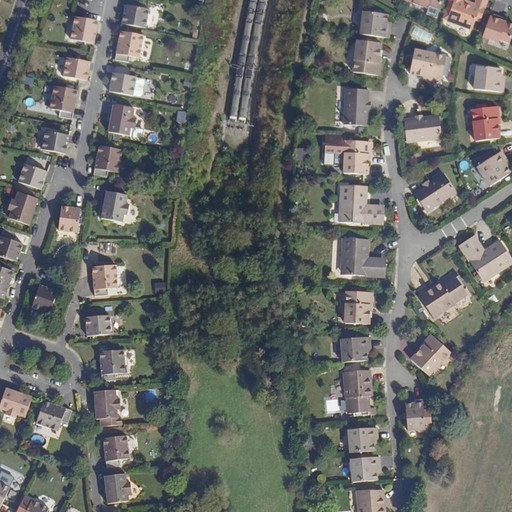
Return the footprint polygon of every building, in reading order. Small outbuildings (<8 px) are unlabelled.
[(439,9),(442,0),(413,0),(412,3),(428,9),(429,6),(439,9)] [(464,0),(449,0),(449,1),(444,13),(449,14),(447,21),(472,30),(475,20),(480,22),(488,0),(486,0),(476,0),(474,6),(472,5),(473,3),(464,0)] [(146,28),(149,10),(125,5),(122,24),(146,28)] [(364,12),(361,35),(389,39),(391,27),(387,26),(388,22),(388,15),(364,12)] [(511,24),(502,21),(503,18),(491,14),(482,37),(498,43),(499,40),(509,43),(511,35),(511,24)] [(71,40),(94,44),(98,21),(84,19),(75,17),(71,40)] [(144,35),(121,31),(115,60),(129,63),(130,57),(140,58),(144,35)] [(380,73),(381,66),(379,63),(379,58),(381,44),(357,41),(353,73),(377,75),(380,73)] [(428,76),(430,79),(437,81),(440,79),(446,55),(415,48),(409,72),(423,75),(428,76)] [(63,76),(87,81),(91,63),(67,58),(63,76)] [(500,80),(501,76),(501,69),(477,66),(474,89),(502,93),(504,81),(500,80)] [(112,75),(112,76),(109,93),(133,98),(133,97),(136,80),(112,75)] [(143,81),(136,80),(133,97),(140,98),(142,97),(144,84),(143,81)] [(72,120),(78,90),(54,86),(50,109),(60,111),(59,117),(72,120)] [(369,90),(346,89),(344,124),(367,125),(369,90)] [(129,137),(131,129),(134,130),(136,119),(133,118),(135,110),(113,106),(108,133),(129,137)] [(504,138),(503,130),(500,128),(500,123),(499,109),(475,110),(477,142),(501,140),(504,138)] [(437,116),(402,121),(405,144),(440,139),(437,116)] [(66,154),(69,136),(45,131),(45,135),(42,150),(66,154)] [(369,156),(372,153),(372,146),(370,143),(346,142),(344,174),(368,175),(369,161),(369,156)] [(99,146),(94,175),(107,178),(108,172),(118,174),(122,151),(99,146)] [(510,174),(506,168),(504,165),(507,162),(501,152),(477,168),(489,187),(510,174)] [(44,183),(47,172),(24,165),(22,172),(18,182),(41,190),(44,183)] [(446,175),(416,194),(428,213),(458,194),(446,175)] [(342,223),(383,224),(384,210),(366,209),(366,187),(341,186),(340,214),(342,214),(342,223)] [(126,205),(128,196),(107,192),(101,220),(123,223),(124,216),(127,216),(129,205),(126,205)] [(29,226),(38,200),(17,193),(15,200),(11,199),(8,210),(11,211),(9,219),(29,226)] [(61,206),(58,230),(76,233),(80,209),(61,206)] [(0,256),(17,262),(23,244),(0,237),(0,236),(0,256)] [(511,264),(511,259),(500,242),(481,254),(471,239),(459,247),(484,283),(511,264)] [(344,240),(342,277),(386,279),(386,265),(368,264),(369,242),(344,240)] [(92,261),(94,290),(108,289),(107,283),(118,283),(116,259),(92,261)] [(0,297),(4,299),(14,271),(0,266),(0,297)] [(419,296),(433,319),(455,304),(453,302),(464,295),(454,278),(442,285),(441,282),(419,296)] [(57,291),(39,285),(31,308),(49,314),(57,291)] [(371,305),(374,303),(374,295),(371,292),(347,292),(346,324),(371,325),(371,310),(371,305)] [(110,316),(86,318),(87,337),(112,335),(110,316)] [(342,340),(344,363),(369,361),(368,354),(368,350),(372,349),(371,337),(342,340)] [(428,337),(423,342),(423,346),(420,350),(410,360),(428,377),(450,353),(432,337),(428,337)] [(103,382),(116,381),(116,375),(126,374),(124,350),(100,353),(103,382)] [(370,371),(344,373),(346,398),(349,398),(350,411),(369,410),(369,397),(372,396),(370,371)] [(16,418),(17,415),(26,418),(32,397),(6,389),(0,406),(0,409),(7,412),(6,415),(16,418)] [(95,391),(97,419),(101,419),(101,427),(122,425),(122,417),(118,418),(118,410),(121,410),(121,399),(117,399),(117,390),(95,391)] [(419,432),(425,432),(423,400),(415,400),(415,404),(406,404),(408,431),(416,430),(419,432)] [(44,401),(37,424),(58,432),(62,422),(68,424),(72,411),(44,401)] [(349,430),(350,453),(375,451),(374,445),(374,440),(378,440),(377,428),(349,430)] [(103,439),(107,468),(121,466),(120,460),(130,459),(127,436),(103,439)] [(351,460),(353,483),(377,481),(376,474),(376,470),(380,469),(379,457),(351,460)] [(127,483),(126,474),(104,476),(108,504),(129,501),(128,493),(132,493),(130,482),(127,483)] [(0,509),(4,511),(6,511),(16,491),(0,483),(0,509)] [(383,511),(382,492),(356,494),(357,511),(383,511)] [(34,511),(55,511),(39,503),(34,511)]
